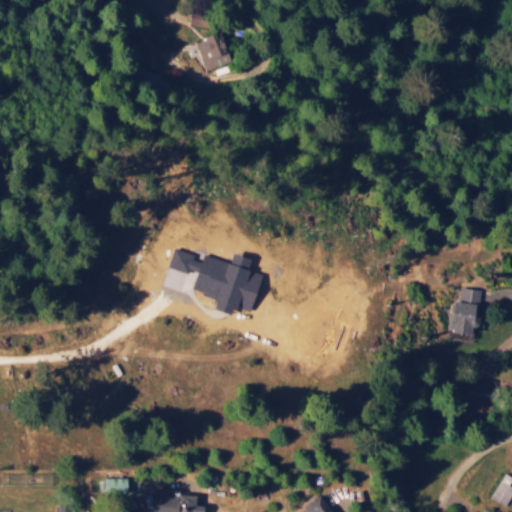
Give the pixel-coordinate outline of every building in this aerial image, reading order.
[(206,70),(231,60),(219,31),(194,41),(206,70)] [(478,326),(480,288),(459,287),(458,301),(451,301),(450,331),(461,331),(461,325),(478,326)] [(504,506),(511,490),(511,486),(508,484),(511,477),(502,472),(489,497),(504,506)] [(201,511),(202,504),(194,504),(194,492),(171,491),(171,493),(151,492),(150,511),(201,511)] [(306,511),(332,511),(319,493),(302,506),(306,511)]
